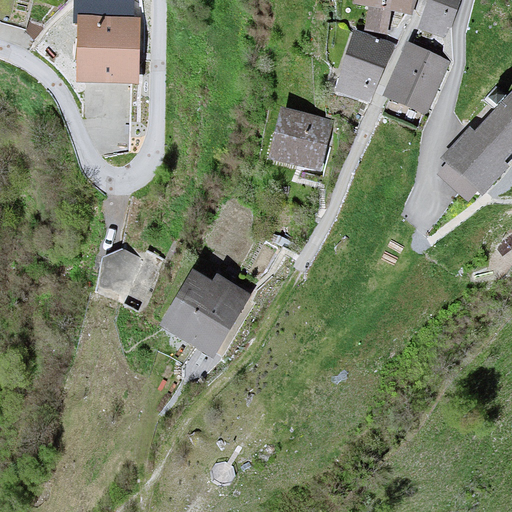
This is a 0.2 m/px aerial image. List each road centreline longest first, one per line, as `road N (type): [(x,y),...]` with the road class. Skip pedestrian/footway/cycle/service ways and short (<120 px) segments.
road 1 (residential): [(0,47),(45,74),(97,171),(125,180),(153,149),(158,0)]
road 2 (residential): [(442,123),(468,0)]
